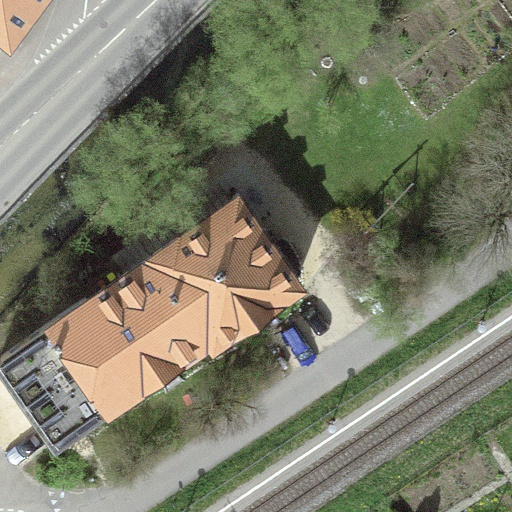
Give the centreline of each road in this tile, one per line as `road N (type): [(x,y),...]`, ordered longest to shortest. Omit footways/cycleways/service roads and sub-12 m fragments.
road 1 (residential): [(109,511),(502,269),(511,253)]
road 2 (primary): [(86,61),(0,150)]
